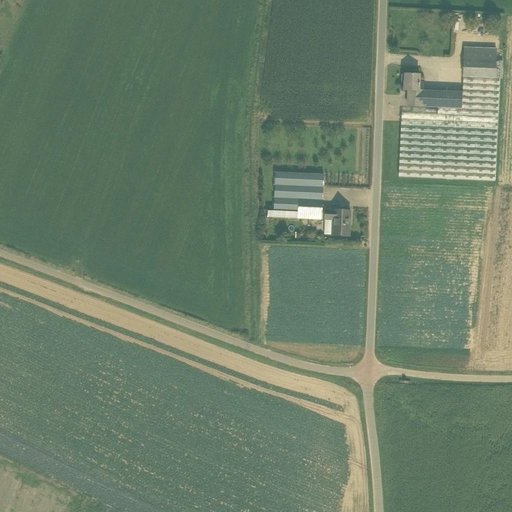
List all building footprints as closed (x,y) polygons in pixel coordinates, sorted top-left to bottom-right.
[(462,77),(495,78),(496,61),(463,60),(462,77)] [(404,74),(404,76),(402,76),(402,82),(404,82),(404,90),(408,91),(407,106),(423,107),(424,91),(418,91),(419,75),(404,74)] [(498,79),(495,78),(462,77),(461,92),(462,93),(462,109),(438,107),(437,114),(402,113),(399,177),(494,181),(498,79)] [(462,93),(461,92),(424,91),(423,107),(438,107),(462,109),(462,93)] [(322,217),(322,200),(323,188),(323,178),(275,175),(274,212),(268,212),(267,218),(297,219),(297,215),(322,217)] [(324,210),(324,235),(332,235),(348,236),(348,220),(350,220),(350,211),(333,210),(333,211),(324,210)]
